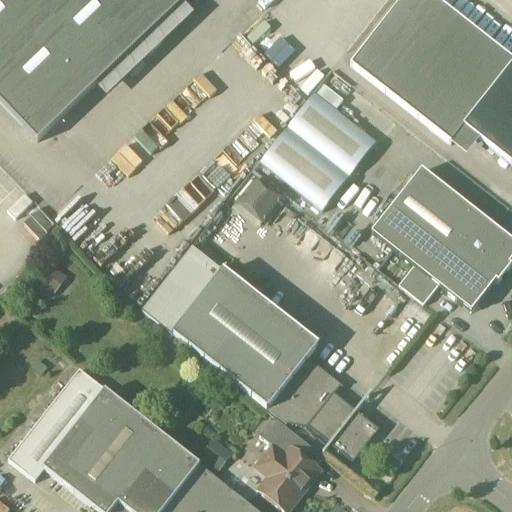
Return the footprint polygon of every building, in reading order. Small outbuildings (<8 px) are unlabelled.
[(0,0),(0,104),(38,144),(188,0),(0,0)] [(465,130),(511,166),(511,62),(432,0),(403,0),(351,68),(451,147),(465,130)] [(350,180),(376,146),(314,97),(287,131),(350,180)] [(511,263),(511,243),(494,229),(422,172),(372,236),(414,270),(399,289),(424,308),(439,289),(472,315),(496,284),(499,285),(511,269),(510,267),(511,263)] [(262,228),(283,201),(254,179),(233,206),(262,228)] [(191,250),(142,313),(287,428),(288,426),(306,429),(353,466),(380,432),(334,396),(340,389),(342,390),(343,388),(308,362),(319,348),(222,272),(221,274),(191,250)] [(34,482),(43,471),(94,511),(113,511),(118,506),(125,511),(256,511),(105,393),(79,373),(9,462),(34,482)] [(258,493),(281,511),(291,511),(321,474),(315,470),(323,460),(273,421),(260,439),(273,449),(255,471),(268,481),(258,493)] [(233,457),(214,442),(200,459),(219,474),(233,457)]
